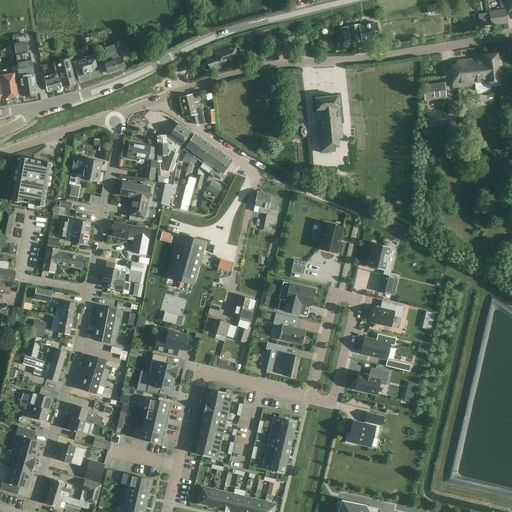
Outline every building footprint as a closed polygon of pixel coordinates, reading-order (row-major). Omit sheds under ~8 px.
[(509,7),(509,10),(511,9),(511,0),(498,0),(500,9),(509,7)] [(439,3),(426,6),(428,14),(440,12),(439,3)] [(478,14),(479,27),(490,25),(490,26),(507,23),(505,10),(488,12),(488,13),(478,14)] [(347,26),(351,43),(379,37),(376,23),(359,26),(358,24),(347,26)] [(273,40),(276,55),(297,52),(293,36),(273,40)] [(206,60),(210,71),(221,67),(220,66),(238,60),(233,44),(214,51),(216,56),(206,60)] [(106,70),(107,73),(117,70),(125,68),(121,57),(118,58),(116,52),(104,56),(104,58),(98,59),(102,72),(106,70)] [(18,73),(22,96),(37,94),(37,90),(39,89),(38,84),(36,85),(34,77),(33,66),(32,67),(30,53),(16,55),(18,69),(18,73)] [(483,57),(457,60),(460,87),(475,85),(475,91),(491,89),(490,86),(500,85),(496,54),(483,55),(483,57)] [(59,71),(64,87),(75,84),(69,59),(41,66),(44,75),(59,71)] [(76,70),(79,82),(99,76),(94,60),(90,61),(90,62),(86,63),(85,61),(74,64),(75,66),(76,66),(77,70),(76,70)] [(0,90),(2,90),(4,99),(22,96),(18,73),(0,76),(0,90)] [(45,81),(48,91),(61,88),(57,73),(43,77),(44,81),(45,81)] [(443,98),(443,103),(446,102),(444,83),(422,86),(424,100),(443,98)] [(192,95),(180,98),(185,117),(190,116),(192,121),(198,125),(205,123),(203,113),(204,112),(202,107),(200,107),(199,102),(194,103),(192,95)] [(316,110),(320,153),(335,152),(334,139),(342,138),(339,107),(338,96),(315,98),(316,110)] [(214,123),(213,110),(206,110),(207,124),(214,123)] [(444,111),(426,113),(428,128),(446,126),(444,111)] [(164,170),(171,172),(180,146),(190,132),(178,123),(170,135),(157,136),(157,144),(157,155),(167,155),(170,156),(164,170)] [(183,149),(193,157),(204,141),(193,134),(185,147),(183,149)] [(204,141),(193,157),(202,163),(213,148),(204,141)] [(148,159),(153,160),(155,147),(129,143),(126,155),(148,159)] [(212,170),(223,155),(213,148),(202,163),(212,170)] [(215,175),(220,178),(223,174),(224,174),(232,161),(223,155),(212,170),(210,174),(213,177),(215,175)] [(34,206),(43,207),(51,163),(42,161),(42,162),(28,160),(28,159),(19,157),(11,201),(20,203),(20,202),(34,204),(34,206)] [(72,167),(100,172),(101,162),(85,159),(74,157),(72,167)] [(57,196),(63,197),(69,166),(63,165),(61,175),(57,196)] [(70,195),(78,197),(80,186),(76,185),(78,175),(81,175),(81,179),(98,182),(100,172),(72,167),(71,174),(69,184),(72,185),(70,195)] [(145,167),(143,178),(153,180),(155,168),(145,167)] [(200,190),(203,177),(196,175),(193,188),(200,190)] [(129,216),(145,219),(151,187),(150,187),(150,181),(143,180),(142,186),(121,182),(119,195),(133,197),(129,216)] [(222,188),(211,181),(206,188),(216,196),(222,188)] [(169,206),(173,186),(165,184),(161,204),(169,206)] [(185,185),(180,209),(187,211),(193,187),(187,185),(185,185)] [(263,230),(274,232),(278,209),(277,209),(279,197),(271,195),(257,192),(254,206),(253,211),(267,214),(263,230)] [(60,201),(59,207),(71,209),(72,203),(60,201)] [(69,216),(82,219),(84,213),(71,210),(69,216)] [(59,228),(88,234),(90,223),(75,220),(68,219),(67,222),(60,221),(59,228)] [(131,253),(146,256),(151,229),(130,225),(114,222),(112,236),(127,239),(133,240),(131,253)] [(319,249),(337,253),(343,227),(325,223),(324,229),(321,228),(319,239),(322,240),(319,249)] [(71,242),(86,245),(88,234),(59,228),(58,235),(65,237),(65,240),(71,242)] [(59,239),(48,237),(47,245),(57,247),(59,239)] [(193,281),(204,245),(180,238),(169,274),(193,281)] [(384,270),(389,247),(374,243),(368,267),(384,270)] [(42,270),(54,272),(56,264),(81,269),(83,258),(58,253),(59,249),(47,247),(42,270)] [(229,271),(232,262),(223,260),(221,259),(218,268),(229,271)] [(0,260),(0,279),(14,281),(15,271),(14,271),(8,270),(9,262),(0,260)] [(294,260),(291,272),(303,274),(306,262),(294,260)] [(104,277),(124,281),(126,274),(120,273),(120,271),(114,269),(115,263),(107,262),(106,267),(104,277)] [(139,284),(143,285),(147,264),(131,262),(128,281),(139,283),(139,284)] [(393,277),(383,275),(381,281),(392,283),(393,277)] [(128,295),(137,296),(139,284),(124,282),(124,281),(104,277),(102,287),(123,291),(128,292),(128,295)] [(315,290),(283,282),(283,283),(289,284),(285,301),(280,300),(278,310),(298,314),(300,306),(303,304),(311,306),(315,290)] [(34,299),(50,302),(52,291),(36,288),(34,299)] [(268,307),(271,294),(264,293),(262,305),(268,307)] [(235,340),(245,343),(249,330),(248,330),(250,322),(249,322),(255,301),(237,295),(231,317),(239,319),(237,327),(230,325),(230,324),(214,319),(210,332),(226,337),(226,336),(235,339),(235,340)] [(61,317),(72,319),(75,303),(64,301),(56,300),(55,306),(57,307),(56,316),(61,317)] [(401,318),(404,306),(382,301),(380,308),(374,307),(373,308),(371,308),(368,320),(371,320),(370,322),(391,327),(398,329),(401,318)] [(96,323),(118,327),(120,319),(115,318),(116,309),(100,306),(96,323)] [(13,307),(10,319),(19,321),(21,309),(13,307)] [(128,310),(125,322),(145,327),(148,315),(128,310)] [(175,325),(178,316),(164,312),(161,321),(175,325)] [(275,313),(273,324),(282,326),(278,340),(279,340),(301,345),(302,345),(305,330),(303,330),(298,329),(300,320),(302,320),(302,319),(275,313)] [(61,317),(56,316),(53,315),(50,331),(59,332),(58,332),(69,334),(72,319),(61,317)] [(31,334),(44,337),(46,323),(34,321),(31,334)] [(118,327),(96,323),(93,340),(110,343),(111,334),(117,335),(118,327)] [(157,335),(154,350),(167,354),(169,347),(183,350),(185,344),(186,344),(188,336),(187,336),(187,335),(168,330),(166,337),(157,335)] [(364,337),(360,354),(386,360),(386,359),(389,345),(394,346),(396,338),(377,334),(376,340),(364,337)] [(267,342),(265,349),(277,352),(275,360),(269,358),(266,371),(294,378),(299,357),(284,353),(286,347),(267,342)] [(51,363),(61,367),(66,351),(55,348),(55,349),(48,346),(46,354),(53,356),(51,363)] [(114,346),(110,360),(126,365),(130,350),(114,346)] [(149,372),(176,379),(179,367),(166,364),(168,357),(153,354),(149,372)] [(24,355),(22,364),(35,368),(38,360),(30,357),(24,355)] [(212,355),(209,363),(217,365),(219,357),(212,355)] [(85,372),(106,379),(109,371),(103,369),(106,361),(90,356),(85,372)] [(61,367),(51,363),(38,360),(35,368),(34,374),(47,378),(46,379),(57,382),(61,367)] [(411,365),(399,362),(397,369),(409,371),(411,365)] [(372,368),(371,376),(364,374),(364,376),(358,374),(356,379),(354,379),(352,389),(376,394),(378,383),(385,385),(389,372),(372,368)] [(106,379),(85,372),(80,388),(96,394),(99,385),(104,387),(106,379)] [(173,391),(176,379),(149,372),(146,384),(148,385),(147,392),(159,395),(161,388),(173,391)] [(410,384),(407,395),(413,396),(416,385),(410,384)] [(206,402),(229,407),(233,394),(209,389),(206,401),(206,402)] [(26,403),(49,410),(52,398),(39,394),(33,393),(32,396),(23,393),(21,400),(27,401),(26,403)] [(144,408),(167,413),(169,403),(146,398),(144,408)] [(31,418),(45,422),(49,410),(26,403),(27,401),(21,400),(19,405),(25,407),(24,408),(33,412),(31,418)] [(226,420),(229,407),(206,402),(206,401),(203,415),(226,420)] [(71,417),(100,426),(102,420),(86,415),(88,409),(74,405),(71,417)] [(146,409),(144,419),(164,423),(167,413),(144,408),(144,409),(146,409)] [(355,442),(370,446),(372,437),(377,438),(380,425),(382,417),(367,413),(365,421),(366,421),(365,425),(353,422),(350,433),(347,432),(345,442),(355,445),(355,442)] [(203,415),(200,428),(223,433),(226,420),(203,415)] [(273,416),(270,429),(293,435),(296,422),(273,416)] [(94,424),(71,417),(67,429),(81,433),(88,435),(90,429),(92,429),(94,424)] [(162,433),(164,423),(144,419),(142,429),(162,433)] [(16,452),(35,457),(40,442),(33,440),(35,432),(19,427),(16,436),(20,437),(16,452)] [(223,433),(200,428),(197,440),(220,446),(223,433)] [(159,444),(162,433),(142,429),(139,439),(159,444)] [(293,435),(270,429),(267,442),(290,448),(293,435)] [(92,445),(104,449),(106,441),(95,437),(92,445)] [(217,459),(220,446),(197,440),(194,454),(217,459)] [(267,442),(264,455),(287,460),(290,448),(267,442)] [(70,463),(80,466),(85,450),(63,443),(58,459),(70,463)] [(16,452),(11,467),(31,473),(35,457),(16,452)] [(287,460),(264,455),(261,468),(284,474),(287,460)] [(83,478),(99,483),(105,464),(89,459),(83,478)] [(1,490),(17,495),(19,487),(26,489),(31,473),(11,467),(7,482),(3,481),(1,490)] [(149,490),(151,480),(128,474),(126,485),(149,490)] [(48,491),(69,497),(72,485),(52,479),(48,491)] [(84,479),(81,491),(87,492),(85,501),(96,504),(102,484),(84,479)] [(146,501),(149,490),(126,485),(123,496),(146,501)] [(197,504),(208,506),(212,489),(201,486),(197,504)] [(208,506),(218,509),(219,509),(223,492),(212,489),(208,506)] [(73,499),(69,497),(48,491),(45,503),(59,508),(61,501),(92,510),(94,505),(73,499)] [(231,503),(233,494),(223,492),(219,509),(218,509),(229,511),(231,503)] [(239,511),(244,497),(233,494),(231,503),(229,511),(232,511),(239,511)] [(126,497),(123,507),(144,511),(146,501),(123,496),(126,497)] [(251,511),(254,499),(244,497),(239,511),(251,511)] [(251,511),(262,511),(265,501),(254,499),(251,511)] [(376,511),(377,509),(341,500),(338,511),(376,511)] [(265,501),(262,511),(273,511),(276,504),(265,501)]
